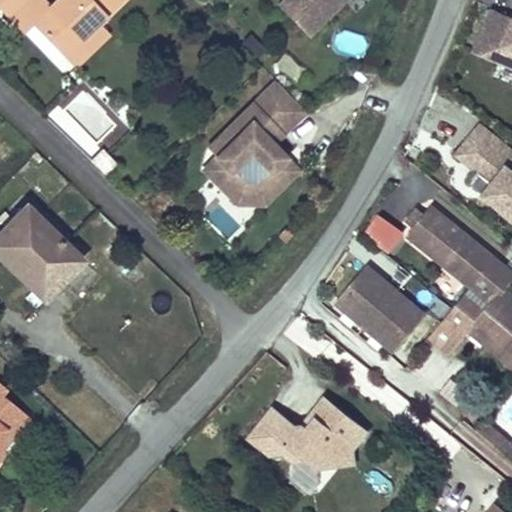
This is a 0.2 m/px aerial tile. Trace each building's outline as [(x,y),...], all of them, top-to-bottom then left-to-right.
[(0,0),(0,6),(14,19),(32,0),(0,0)] [(53,8),(45,0),(32,0),(14,19),(28,34),(41,21),(53,8)] [(61,0),(53,8),(41,21),(73,52),(106,18),(123,0),(61,0)] [(288,0),(316,27),(342,0),(288,0)] [(499,63),(511,68),(511,19),(492,11),(479,43),(503,52),(499,63)] [(106,18),(73,52),(84,62),(116,29),(106,18)] [(503,52),(479,43),(475,53),(499,63),(503,52)] [(278,126),(305,97),(282,74),(249,108),(258,117),(224,151),(238,165),(231,172),(249,189),(271,189),(288,171),(280,164),(294,150),(280,137),(285,132),(278,126)] [(312,104),(305,97),(278,126),(285,132),(312,104)] [(511,163),(511,149),(482,125),(457,155),(476,170),(480,174),(471,184),(511,217),(511,169),(509,167),(511,163)] [(307,162),(294,150),(280,164),(288,171),(271,189),(249,189),(231,172),(238,165),(224,151),(212,164),(247,197),(273,196),(307,162)] [(118,167),(104,152),(92,163),(107,177),(118,167)] [(468,181),(471,184),(480,174),(476,170),(468,181)] [(153,222),(157,201),(143,188),(131,200),(153,222)] [(207,218),(227,238),(247,219),(227,198),(207,218)] [(82,260),(26,204),(0,231),(0,258),(43,300),(82,260)] [(480,245),(433,206),(422,221),(410,235),(457,273),(480,245)] [(379,211),(363,231),(390,251),(405,231),(379,211)] [(511,296),(505,290),(511,280),(511,271),(480,245),(457,273),(474,287),(438,331),(462,350),(476,334),(511,363),(511,296)] [(424,311),(366,264),(336,300),(394,348),(424,311)] [(462,350),(438,331),(432,337),(457,357),(462,350)] [(0,433),(3,436),(22,417),(0,394),(0,391),(3,388),(0,384),(0,433)] [(348,447),(364,427),(322,393),(307,412),(313,416),(305,426),(299,421),(291,423),(268,405),(253,424),(278,445),(282,440),(302,456),(312,464),(327,463),(342,442),(348,447)] [(313,416),(307,412),(299,421),(305,426),(313,416)] [(278,445),(253,424),(245,434),(265,450),(275,449),(278,445)] [(302,456),(282,440),(278,445),(275,449),(286,457),(302,456)] [(348,447),(342,442),(327,463),(349,463),(348,447)] [(507,511),(495,502),(486,511),(507,511)]
